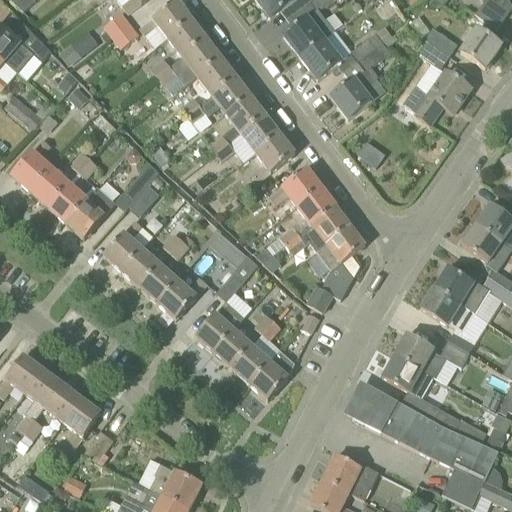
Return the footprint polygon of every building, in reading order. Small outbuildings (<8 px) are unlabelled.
[(23,16),(35,4),(30,0),(13,0),(10,3),(23,16)] [(113,0),(128,19),(152,0),(113,0)] [(255,0),(254,1),(271,23),(281,15),(300,0),(305,0),(310,5),(317,0),(255,0)] [(317,0),(310,5),(311,6),(317,14),(318,16),(320,15),(337,2),(338,0),(317,0)] [(451,0),(431,0),(444,9),(452,1),(451,0)] [(478,0),(483,8),(475,18),(497,34),(511,12),(511,9),(506,0),(478,0)] [(167,43),(192,24),(177,4),(140,33),(146,42),(159,32),(167,43)] [(131,29),(122,18),(104,31),(107,35),(112,42),(131,29)] [(293,32),(283,39),(290,48),(301,62),(324,44),(334,36),(322,21),(312,28),(307,21),(300,27),(293,32)] [(182,62),(207,44),(192,24),(167,43),(182,62)] [(120,53),(139,40),(131,29),(112,42),(120,53)] [(0,30),(0,62),(6,67),(17,77),(33,59),(41,65),(42,66),(51,56),(30,35),(19,47),(0,30)] [(485,73),(502,49),(477,32),(461,56),(485,73)] [(448,60),(456,49),(432,33),(425,44),(428,46),(448,60)] [(370,42),(368,43),(376,54),(384,49),(383,48),(375,38),(370,42)] [(356,69),(376,54),(368,43),(356,53),(349,58),(356,69)] [(197,82),(222,63),(207,44),(182,62),(197,82)] [(318,85),(342,66),(324,44),(301,62),(318,85)] [(439,74),(448,60),(428,46),(419,60),(439,74)] [(69,71),(82,61),(73,48),(59,58),(69,71)] [(391,58),(384,49),(376,54),(356,69),(344,78),(350,86),(331,101),(348,124),(372,106),(363,94),(376,84),(367,74),(370,71),(371,73),(391,58)] [(156,82),(170,71),(164,63),(151,73),(156,82)] [(213,101),(237,83),(222,63),(197,82),(212,100),(213,101)] [(162,90),(176,80),(170,71),(156,82),(162,90)] [(431,129),(443,111),(454,119),(471,93),(444,74),(426,99),(415,91),(403,109),(416,119),(431,129)] [(68,76),(57,90),(66,97),(77,85),(77,84),(68,76)] [(227,120),(251,101),(237,83),(213,101),(200,111),(187,121),(199,137),(213,127),(208,121),(220,111),(221,113),(227,120)] [(79,113),(89,104),(78,92),(68,100),(79,113)] [(42,124),(47,118),(41,113),(36,118),(14,100),(6,111),(34,135),(43,124),(42,124)] [(242,139),(266,120),(251,101),(227,120),(235,131),(223,140),(209,150),(215,159),(229,148),(241,139),(242,139)] [(200,111),(193,102),(180,113),(187,121),(200,111)] [(37,109),(41,113),(47,118),(53,111),(47,105),(45,108),(41,104),(37,109)] [(229,148),(215,159),(221,167),(235,156),(243,167),(255,157),(256,158),(281,139),(280,139),(277,135),(274,131),(271,127),(268,123),(266,120),(242,139),(241,139),(229,148)] [(295,159),(281,139),(256,158),(264,169),(251,179),(258,187),(295,159)] [(1,144),(0,145),(0,153),(3,156),(8,151),(1,144)] [(40,163),(51,151),(43,144),(12,179),(30,196),(51,172),(40,163)] [(156,144),(145,152),(149,157),(160,149),(156,144)] [(80,177),(91,164),(90,162),(95,156),(89,150),(84,157),(83,156),(71,170),(80,177)] [(87,184),(99,170),(91,164),(80,177),(87,184)] [(130,211),(154,183),(159,177),(149,168),(115,208),(116,208),(126,216),(130,211)] [(69,189),(51,172),(30,196),(49,212),(69,189)] [(321,192),(306,173),(269,202),(275,210),(287,200),(296,211),(321,192)] [(156,196),(162,189),(154,183),(130,211),(141,220),(159,199),(156,196)] [(87,204),(71,190),(69,189),(49,212),(66,227),(87,204)] [(98,192),(87,204),(66,227),(85,244),(116,208),(115,208),(98,192)] [(304,222),(279,242),(285,250),(311,230),(336,212),(336,211),(332,207),(331,205),(329,203),(328,201),(326,199),(325,197),(323,195),(321,192),(296,211),(304,222)] [(511,223),(490,209),(476,229),(503,248),(511,254),(511,223)] [(311,230),(285,250),(290,256),(302,245),(306,250),(319,241),(326,250),(351,231),(348,227),(345,223),(342,220),(342,219),(341,218),(339,215),(336,212),(311,230)] [(135,224),(103,260),(121,276),(142,253),(152,241),(153,240),(143,231),(135,224)] [(469,239),(462,249),(489,268),(487,270),(495,274),(496,276),(497,275),(511,254),(503,248),(476,229),(469,239)] [(322,252),(317,256),(330,273),(332,276),(340,268),(341,269),(342,268),(348,275),(342,286),(331,280),(323,294),(332,300),(338,303),(341,305),(341,303),(344,299),(346,295),(348,291),(349,290),(351,287),(353,283),(355,279),(358,275),(360,271),(357,267),(354,263),(352,260),(354,259),(359,255),(364,251),(365,250),(363,247),(360,243),(357,239),(355,236),(354,235),(351,231),(326,250),(322,252)] [(170,257),(181,245),(174,238),(163,251),(170,257)] [(225,262),(237,273),(242,267),(247,261),(220,238),(208,252),(223,264),(225,262)] [(178,264),(189,252),(189,251),(193,246),(186,240),(182,245),(181,245),(170,257),(178,264)] [(273,259),(267,252),(255,261),(262,267),(273,259)] [(160,268),(142,253),(121,276),(139,292),(160,268)] [(231,302),(258,270),(247,261),(242,267),(237,273),(223,289),(221,293),(231,302)] [(178,284),(160,268),(139,292),(157,308),(178,284)] [(511,309),(511,298),(489,283),(484,291),(476,286),(474,289),(448,271),(434,292),(474,318),(475,319),(490,296),(511,310),(511,309)] [(495,274),(489,283),(511,298),(511,285),(497,275),(496,276),(495,274)] [(189,294),(178,284),(157,308),(176,324),(207,288),(200,281),(189,294)] [(332,300),(323,294),(318,292),(315,298),(311,304),(308,309),(322,317),(332,300)] [(428,303),(421,313),(434,322),(447,330),(449,328),(452,331),(455,333),(462,337),(474,318),(434,292),(428,303)] [(308,294),(304,300),(311,304),(315,298),(308,294)] [(226,307),(195,341),(214,357),(234,334),(244,323),(243,322),(226,307)] [(311,338),(319,323),(310,319),(302,334),(311,338)] [(262,338),(273,326),(266,320),(255,332),(262,338)] [(280,332),(273,326),(262,338),(269,345),(280,332)] [(252,350),(234,334),(214,357),(232,373),(252,350)] [(454,337),(449,346),(470,358),(473,354),(475,350),(454,337)] [(252,350),(232,373),(250,389),(270,366),(279,354),(269,345),(262,338),(252,350)] [(407,338),(395,360),(433,382),(434,381),(436,383),(446,364),(433,356),(435,354),(407,338)] [(465,368),(470,358),(449,346),(444,355),(465,368)] [(279,354),(270,366),(250,389),(268,405),(288,382),(295,368),(279,354)] [(25,398),(43,374),(23,360),(0,392),(0,399),(4,402),(13,389),(25,398)] [(395,360),(382,382),(403,393),(410,397),(421,403),(433,382),(395,360)] [(511,361),(503,379),(511,383),(511,361)] [(44,412),(62,389),(43,374),(25,398),(35,406),(16,432),(25,439),(35,425),(44,412)] [(64,427),(82,403),(62,389),(44,412),(64,427)] [(414,416),(404,410),(381,397),(370,391),(353,424),(381,437),(454,474),(443,497),(472,511),(479,497),(485,486),(498,459),(457,439),(448,435),(414,416)] [(490,392),(482,408),(495,414),(503,399),(490,392)] [(73,455),(101,418),(82,403),(64,427),(76,436),(66,449),(73,455)] [(421,403),(414,416),(448,435),(457,439),(464,427),(421,403)] [(33,445),(43,431),(35,425),(25,439),(33,445)] [(496,432),(488,448),(498,453),(500,450),(504,448),(506,443),(505,439),(506,437),(496,432)] [(97,467),(113,445),(101,435),(84,458),(97,467)] [(14,437),(6,447),(14,452),(21,443),(14,437)] [(25,439),(16,450),(25,456),(33,445),(25,439)] [(365,505),(379,477),(361,468),(359,472),(335,459),(323,484),(348,496),(365,505)] [(157,481),(150,494),(186,511),(189,511),(196,498),(201,489),(183,480),(160,468),(154,480),(157,481)] [(65,495),(82,503),(86,497),(85,488),(71,481),(65,495)] [(342,511),(341,511),(348,497),(348,496),(323,484),(311,509),(316,511),(342,511)] [(511,511),(511,498),(485,486),(481,496),(480,497),(479,498),(509,511),(511,511)] [(39,487),(31,499),(41,506),(49,495),(39,487)] [(186,511),(150,494),(150,496),(138,489),(134,487),(120,511),(186,511)] [(424,502),(418,511),(433,511),(435,508),(424,502)]
